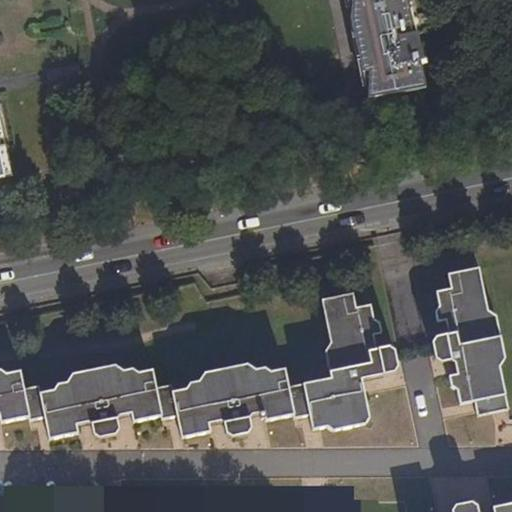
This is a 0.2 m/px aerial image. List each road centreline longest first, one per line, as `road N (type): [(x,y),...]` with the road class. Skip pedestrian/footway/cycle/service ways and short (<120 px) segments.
road 1 (residential): [(440,461),(0,464)]
road 2 (secondary): [(381,207),(0,286)]
road 3 (residential): [(381,207),(440,461)]
road 4 (secondary): [(511,180),(381,207)]
